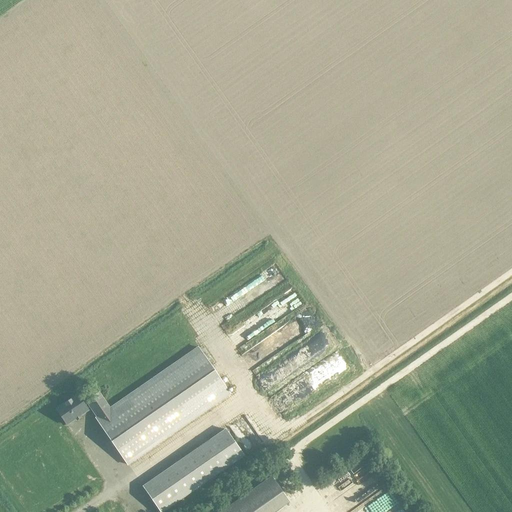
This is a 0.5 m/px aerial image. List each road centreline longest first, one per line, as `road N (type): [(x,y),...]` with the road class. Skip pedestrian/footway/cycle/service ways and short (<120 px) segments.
road 1 (track): [(295,474),(298,446),(511,296)]
road 2 (track): [(286,429),(511,271)]
